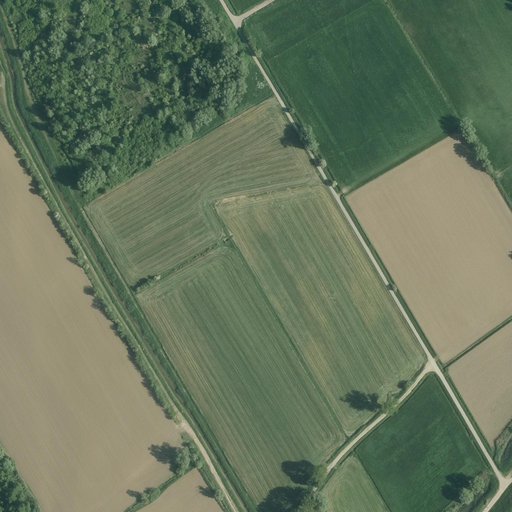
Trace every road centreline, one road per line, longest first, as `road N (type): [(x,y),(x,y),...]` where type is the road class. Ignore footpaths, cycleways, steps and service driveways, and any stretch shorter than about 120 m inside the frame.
road 1 (track): [(255,511),(68,184),(0,4)]
road 2 (track): [(511,479),(505,485),(233,21)]
road 3 (track): [(187,431),(58,210),(8,110),(0,65)]
road 4 (track): [(299,511),(356,439),(432,364)]
